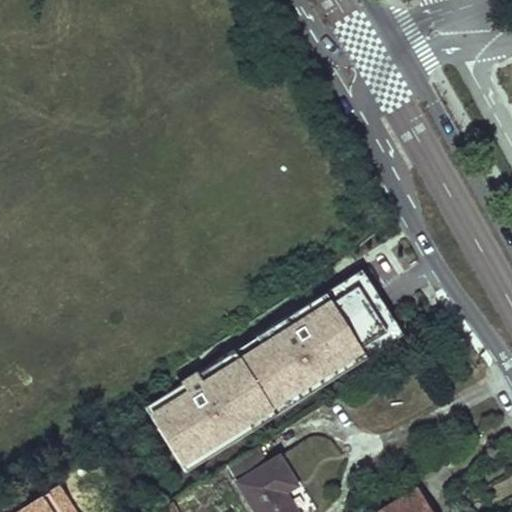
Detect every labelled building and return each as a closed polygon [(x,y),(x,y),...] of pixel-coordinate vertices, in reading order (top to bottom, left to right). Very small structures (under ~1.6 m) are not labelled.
[(356,271),(146,406),(184,473),(402,336),(360,268),(356,271)] [(381,385),(396,423),(451,401),(436,363),(381,385)] [(237,482),(265,464),(255,447),(226,465),(237,482)] [(295,485),(277,457),(265,464),(237,482),(255,511),(294,511),(283,492),(295,485)] [(427,511),(424,506),(427,504),(417,488),(379,511),(427,511)] [(176,511),(172,502),(155,511),(176,511)] [(373,511),(367,503),(353,511),(373,511)]
